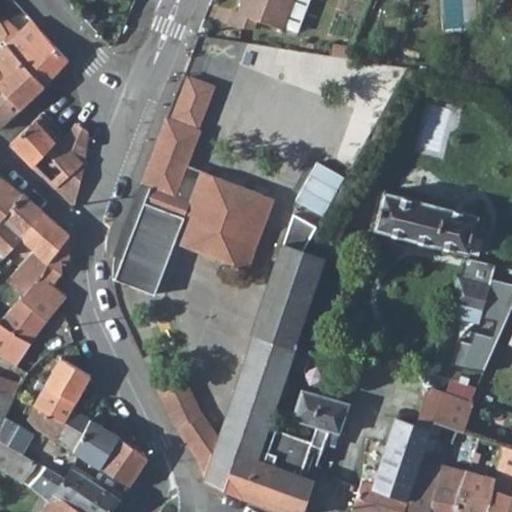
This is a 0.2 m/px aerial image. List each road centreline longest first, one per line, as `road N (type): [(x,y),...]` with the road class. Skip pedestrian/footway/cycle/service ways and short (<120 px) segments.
road 1 (residential): [(88,226),(84,265),(93,313),(163,452)]
road 2 (residential): [(37,0),(129,109)]
road 3 (residential): [(88,226),(129,109)]
